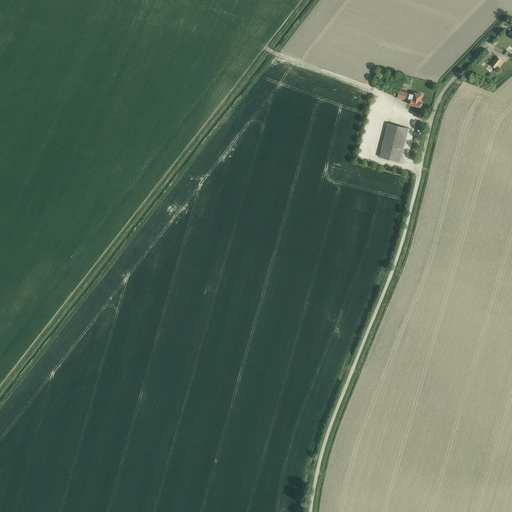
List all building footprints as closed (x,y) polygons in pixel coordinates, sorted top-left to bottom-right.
[(475,61),(479,65),(491,54),(486,49),(475,61)] [(491,65),(496,69),(503,61),(497,57),(491,65)] [(396,98),(404,100),(406,92),(398,90),(396,98)] [(420,101),(422,95),(412,92),(412,94),(409,93),(408,99),(410,99),(409,104),(420,107),(421,101),(420,101)] [(379,157),(399,162),(407,128),(388,123),(379,157)]
